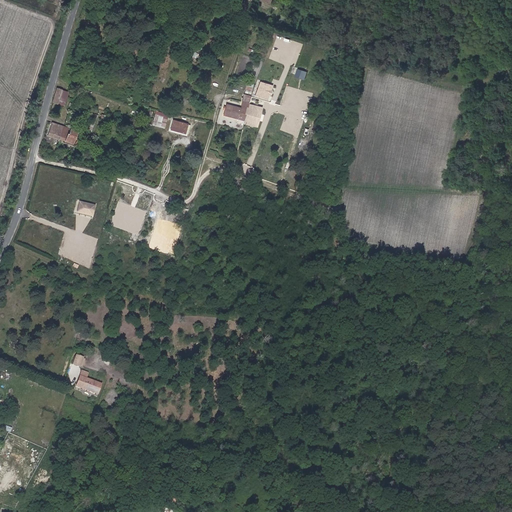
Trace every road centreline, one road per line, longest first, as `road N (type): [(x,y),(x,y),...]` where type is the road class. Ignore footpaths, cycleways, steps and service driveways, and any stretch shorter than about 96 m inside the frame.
road 1 (track): [(35,158),(188,200),(252,0)]
road 2 (tertiary): [(0,265),(78,0)]
